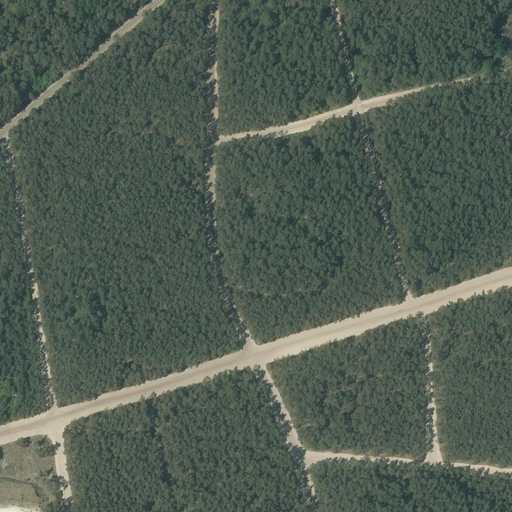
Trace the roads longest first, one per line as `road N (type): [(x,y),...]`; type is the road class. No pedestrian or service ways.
road 1 (track): [(0,438),(511,276)]
road 2 (track): [(210,0),(213,249),(222,288),(297,457),(310,511)]
road 3 (track): [(70,511),(2,130)]
road 4 (track): [(411,308),(331,0)]
road 5 (track): [(511,72),(211,145)]
road 6 (track): [(297,457),(511,474)]
road 7 (track): [(0,132),(159,0)]
road 8 (track): [(432,468),(425,336),(416,307)]
